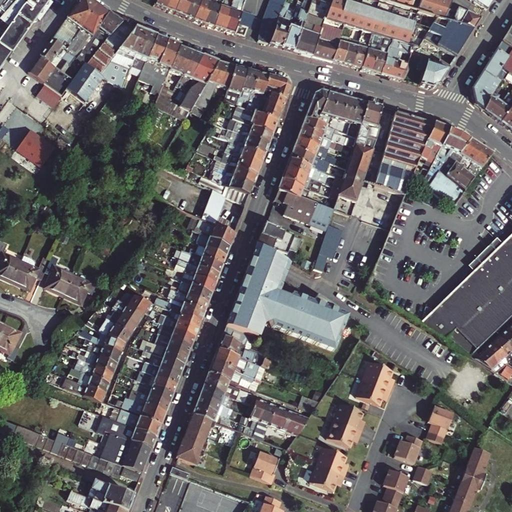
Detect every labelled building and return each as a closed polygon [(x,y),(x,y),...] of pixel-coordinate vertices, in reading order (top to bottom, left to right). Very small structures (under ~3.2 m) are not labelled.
[(0,64),(2,66),(20,40),(48,0),(29,0),(18,11),(17,12),(18,13),(0,39),(0,64)] [(17,0),(12,6),(18,11),(29,0),(17,0)] [(65,49),(66,50),(96,8),(85,0),(79,0),(50,41),(63,51),(65,49)] [(166,0),(156,0),(154,8),(165,12),(169,2),(167,1),(166,0)] [(165,12),(173,15),(179,0),(166,0),(167,1),(169,2),(165,12)] [(188,9),(186,8),(189,0),(179,0),(173,15),(184,19),(188,9)] [(184,19),(192,23),(200,0),(189,0),(186,8),(188,9),(184,19)] [(207,17),(206,16),(211,0),(200,0),(192,23),(204,27),(207,17)] [(213,30),(223,0),(211,0),(206,16),(207,17),(204,27),(213,30)] [(227,23),(225,22),(233,0),(223,0),(213,30),(224,33),(227,23)] [(233,36),(237,25),(241,12),(245,0),(233,0),(225,22),(227,23),(224,33),(233,36)] [(268,46),(284,4),(285,0),(270,0),(269,2),(262,22),(257,43),(268,46)] [(280,50),(292,53),(311,0),(303,0),(302,4),(295,22),(291,21),(290,23),(280,50)] [(318,38),(324,21),(331,0),(311,0),(292,53),(311,58),(318,38)] [(442,38),(461,50),(473,31),(450,24),(442,22),(416,14),(410,12),(372,0),(331,0),(324,21),(326,22),(340,26),(344,27),(372,36),(381,38),(394,42),(413,48),(418,49),(424,40),(428,32),(441,40),(442,38)] [(372,0),(410,12),(413,0),(372,0)] [(420,0),(416,14),(442,22),(449,7),(450,5),(451,2),(445,0),(420,0)] [(467,0),(469,1),(486,11),(492,0),(467,0)] [(291,21),(295,22),(302,4),(298,3),(291,21)] [(268,46),(280,50),(290,23),(284,20),(289,6),(284,4),(268,46)] [(471,17),(471,15),(450,5),(449,7),(456,10),(471,17)] [(442,22),(450,24),(456,10),(449,7),(442,22)] [(76,60),(107,15),(96,8),(66,50),(65,52),(75,59),(76,60)] [(450,24),(473,31),(480,21),(471,17),(456,10),(450,24)] [(237,25),(249,30),(254,17),(241,12),(237,25)] [(86,66),(121,25),(107,15),(76,60),(84,65),(86,66)] [(331,64),(331,63),(340,37),(344,27),(340,26),(337,32),(324,28),(326,22),(324,21),(318,38),(311,58),(331,64)] [(86,66),(99,76),(132,31),(121,25),(86,66)] [(234,36),(243,39),(247,30),(237,27),(234,36)] [(511,30),(509,29),(500,44),(511,50),(511,30)] [(117,89),(122,92),(134,59),(144,36),(132,31),(99,76),(86,66),(84,65),(66,90),(75,97),(84,103),(102,78),(117,89)] [(455,59),(461,50),(442,38),(441,40),(428,32),(424,40),(435,47),(455,59)] [(139,80),(140,78),(154,40),(144,36),(134,59),(139,61),(133,78),(139,80)] [(369,74),(377,51),(381,38),(372,36),(369,45),(360,71),(359,72),(369,74)] [(331,63),(341,65),(349,40),(350,39),(340,37),(331,63)] [(369,74),(378,77),(388,49),(394,42),(381,38),(377,51),(369,74)] [(140,78),(151,82),(165,44),(154,40),(140,78)] [(341,65),(350,68),(359,43),(349,40),(341,65)] [(429,91),(437,88),(450,68),(430,56),(435,47),(424,40),(418,49),(422,51),(424,52),(422,57),(420,64),(417,65),(416,70),(417,71),(417,72),(419,73),(418,74),(421,75),(417,87),(429,91)] [(61,61),(69,67),(75,59),(65,52),(66,50),(65,49),(63,51),(50,41),(38,58),(54,70),(56,71),(58,69),(56,68),(61,61)] [(378,77),(389,80),(399,53),(402,53),(410,56),(413,48),(394,42),(388,49),(378,77)] [(350,68),(360,71),(369,45),(359,43),(350,68)] [(162,89),(168,72),(178,49),(165,44),(151,82),(155,83),(152,90),(150,96),(158,98),(162,89)] [(488,104),(489,98),(505,72),(511,77),(511,50),(500,44),(470,91),(473,106),(482,112),(488,104)] [(416,55),(420,56),(422,51),(418,49),(413,48),(410,56),(415,57),(416,55)] [(168,72),(181,78),(194,55),(178,49),(168,72)] [(389,80),(401,83),(408,63),(399,61),(402,53),(399,53),(389,80)] [(181,92),(188,81),(201,58),(194,55),(181,78),(175,89),(181,92)] [(43,86),(54,70),(38,58),(32,66),(26,74),(43,86)] [(191,108),(207,81),(217,65),(201,58),(188,81),(197,85),(189,91),(179,108),(170,104),(174,94),(172,93),(175,89),(181,78),(168,72),(162,89),(158,98),(154,107),(135,140),(144,145),(163,112),(183,123),(191,108)] [(56,71),(62,76),(69,67),(61,61),(56,68),(58,69),(56,71)] [(216,86),(228,89),(233,69),(217,65),(207,81),(191,108),(198,111),(202,104),(205,104),(216,86)] [(235,106),(236,106),(245,72),(233,69),(228,89),(224,101),(235,106)] [(236,106),(246,110),(256,75),(245,72),(236,106)] [(261,102),(263,94),(267,78),(256,75),(246,110),(256,114),(261,102)] [(263,94),(284,102),(289,90),(286,83),(267,78),(263,94)] [(43,86),(35,96),(34,97),(52,109),(60,98),(43,86)] [(304,119),(316,124),(327,94),(320,92),(313,96),(304,119)] [(269,110),(280,114),(284,102),(263,94),(261,102),(263,103),(262,107),(265,108),(266,104),(270,105),(269,110)] [(316,124),(327,128),(330,120),(336,97),(327,94),(316,124)] [(482,112),(499,124),(511,106),(511,95),(510,94),(509,96),(506,95),(501,103),(499,102),(494,108),(488,104),(482,112)] [(330,120),(339,123),(346,100),(336,97),(330,120)] [(339,123),(349,126),(355,102),(346,100),(339,123)] [(256,114),(276,123),(280,114),(269,110),(270,105),(266,104),(265,108),(262,107),(263,103),(261,102),(256,114)] [(349,126),(358,129),(365,105),(355,102),(349,126)] [(336,200),(355,206),(362,182),(372,151),(362,148),(365,137),(375,140),(378,129),(378,127),(378,126),(376,126),(380,109),(365,105),(358,129),(355,139),(354,143),(352,150),(349,160),(345,171),(342,182),(339,191),(336,200)] [(250,127),(272,136),(276,123),(256,114),(246,110),(236,106),(235,106),(233,111),(238,113),(235,120),(236,121),(250,127)] [(511,106),(499,124),(507,131),(511,123),(511,106)] [(404,196),(412,177),(433,124),(394,113),(374,185),(404,196)] [(227,129),(232,131),(236,121),(235,120),(231,118),(227,129)] [(333,133),(334,131),(327,128),(316,124),(304,119),(300,130),(332,142),(342,146),(352,150),(354,143),(355,139),(346,135),(345,139),(330,134),(331,132),(333,133)] [(267,147),(272,136),(250,127),(236,121),(232,131),(245,137),(267,147)] [(429,152),(437,155),(448,131),(433,124),(412,177),(422,185),(427,176),(421,174),(426,162),(425,161),(429,152)] [(43,169),(58,148),(32,129),(16,151),(24,157),(25,155),(43,169)] [(342,146),(332,142),(300,130),(296,140),(317,148),(326,152),(328,148),(330,149),(340,153),(342,146)] [(263,157),(267,147),(245,137),(232,131),(229,138),(224,136),(221,135),(219,138),(228,142),(244,149),(263,157)] [(454,155),(457,156),(468,141),(458,134),(448,131),(437,155),(427,176),(422,185),(427,190),(440,173),(448,161),(454,155)] [(372,151),(375,140),(365,137),(362,148),(372,151)] [(325,157),(326,152),(317,148),(296,140),(292,150),(323,162),(333,166),(335,160),(325,157)] [(465,193),(480,170),(492,155),(468,141),(457,156),(450,165),(452,166),(449,169),(451,170),(446,178),(465,193)] [(259,167),(263,157),(244,149),(228,142),(225,149),(220,147),(219,149),(225,152),(259,167)] [(128,152),(134,155),(138,148),(132,145),(128,152)] [(317,172),(319,173),(323,162),(292,150),(288,161),(317,172)] [(256,177),(259,167),(225,152),(222,158),(216,155),(214,159),(221,161),(234,167),(256,177)] [(252,188),(256,177),(234,167),(221,161),(217,172),(233,179),(252,188)] [(320,180),(315,177),(317,172),(288,161),(285,170),(319,183),(320,180)] [(319,183),(285,170),(281,181),(309,192),(315,194),(319,183)] [(427,190),(453,211),(465,193),(446,178),(440,173),(427,190)] [(244,207),(248,197),(229,189),(200,175),(196,186),(210,192),(225,199),(244,207)] [(248,197),(252,188),(233,179),(229,189),(248,197)] [(332,188),(339,191),(342,182),(335,179),(332,188)] [(312,200),(307,198),(309,192),(281,181),(277,192),(288,197),(319,208),(321,203),(312,200)] [(328,199),(335,201),(336,200),(339,191),(332,188),(328,199)] [(237,227),(217,218),(225,199),(210,192),(199,222),(219,231),(230,235),(233,237),(237,227)] [(307,198),(312,200),(315,194),(309,192),(307,198)] [(319,208),(288,197),(285,207),(289,209),(286,218),(325,233),(327,229),(332,213),(319,208)] [(206,240),(228,248),(233,237),(230,235),(219,231),(199,222),(195,220),(192,227),(198,229),(198,230),(209,234),(206,240)] [(264,225),(256,247),(283,263),(288,251),(296,254),(301,241),(278,232),(279,231),(264,225)] [(327,229),(325,233),(313,272),(323,275),(328,260),(333,262),(342,234),(327,229)] [(225,257),(228,248),(206,240),(188,231),(187,236),(196,240),(194,245),(225,257)] [(511,316),(511,239),(425,325),(475,355),(511,316)] [(221,267),(225,257),(194,245),(190,255),(221,267)] [(283,263),(256,247),(225,328),(249,337),(258,341),(263,328),(270,321),(274,333),(336,357),(350,318),(293,296),(291,300),(280,296),(291,267),(283,263)] [(40,282),(43,275),(46,270),(39,267),(38,271),(33,269),(34,267),(33,262),(31,260),(23,256),(20,263),(2,255),(3,251),(0,249),(0,279),(29,292),(34,279),(40,282)] [(217,276),(221,267),(190,255),(181,251),(177,260),(182,262),(217,276)] [(86,293),(91,296),(97,283),(91,281),(89,285),(54,269),(55,265),(49,262),(46,270),(43,275),(50,277),(45,290),(80,305),(86,293)] [(214,286),(217,276),(182,262),(179,267),(186,270),(184,274),(214,286)] [(210,295),(214,286),(184,274),(180,283),(210,295)] [(206,304),(210,295),(180,283),(177,293),(206,304)] [(203,314),(206,304),(177,293),(170,290),(167,299),(167,300),(203,314)] [(140,316),(141,313),(147,304),(128,296),(122,305),(140,316)] [(199,324),(203,314),(167,300),(166,303),(154,299),(154,300),(149,298),(147,304),(151,305),(157,308),(171,313),(199,324)] [(141,313),(145,315),(149,309),(151,305),(147,304),(141,313)] [(134,325),(140,316),(122,305),(120,310),(110,306),(108,311),(111,312),(118,315),(134,325)] [(128,335),(134,325),(118,315),(111,312),(109,319),(105,317),(104,322),(106,323),(112,325),(128,335)] [(196,330),(199,324),(171,313),(169,319),(176,322),(196,330)] [(193,339),(196,330),(176,322),(169,319),(166,318),(162,327),(193,339)] [(123,343),(128,335),(112,325),(106,323),(102,331),(99,330),(96,334),(105,338),(123,343)] [(20,350),(14,347),(19,335),(0,325),(0,350),(9,355),(7,359),(14,362),(20,350)] [(189,349),(193,339),(162,327),(160,330),(164,332),(162,338),(189,349)] [(269,364),(242,353),(249,337),(225,328),(216,351),(259,369),(267,371),(269,364)] [(511,353),(511,338),(506,331),(498,338),(511,353)] [(98,346),(119,354),(123,343),(105,338),(104,339),(99,337),(97,342),(90,340),(81,335),(79,336),(76,334),(74,335),(81,339),(98,346)] [(186,358),(189,349),(162,338),(159,345),(156,343),(155,346),(186,358)] [(507,364),(511,360),(511,353),(498,338),(491,344),(507,364)] [(91,355),(115,364),(119,354),(98,346),(81,339),(79,343),(91,348),(88,354),(91,355)] [(506,365),(507,364),(491,344),(483,351),(500,370),(506,365)] [(182,368),(186,358),(155,346),(154,350),(157,351),(155,357),(182,368)] [(178,377),(182,368),(155,357),(151,356),(139,351),(138,355),(149,360),(147,365),(155,368),(178,377)] [(255,380),(259,369),(216,351),(212,363),(255,380)] [(494,375),(500,370),(483,351),(473,361),(494,375)] [(112,374),(115,364),(91,355),(89,361),(77,356),(75,361),(89,366),(112,374)] [(175,386),(178,377),(155,368),(147,365),(142,363),(138,373),(175,386)] [(228,383),(255,393),(259,382),(255,380),(212,363),(207,375),(228,383)] [(388,383),(389,380),(391,373),(368,364),(362,381),(389,392),(392,384),(388,383)] [(85,376),(108,384),(112,374),(89,366),(88,368),(85,367),(82,373),(86,375),(85,376)] [(511,369),(505,368),(503,375),(511,378),(511,374),(511,369)] [(171,396),(175,386),(138,373),(135,382),(141,384),(171,396)] [(79,385),(105,394),(108,384),(85,376),(83,375),(79,385)] [(244,405),(247,394),(226,387),(227,385),(228,383),(207,375),(206,377),(202,389),(232,400),(244,405)] [(101,405),(105,394),(79,385),(76,384),(67,381),(66,384),(78,389),(76,395),(101,405)] [(382,397),(386,399),(389,392),(362,381),(355,398),(379,407),(381,401),(382,397)] [(167,405),(171,396),(141,384),(137,393),(167,405)] [(198,398),(228,410),(232,400),(202,389),(198,398)] [(122,396),(131,400),(133,395),(124,391),(122,396)] [(164,415),(167,405),(137,393),(133,402),(164,415)] [(195,408),(225,419),(228,410),(198,398),(195,408)] [(298,409),(312,415),(318,405),(302,398),(298,409)] [(160,424),(164,415),(133,402),(131,407),(123,404),(121,408),(140,416),(160,424)] [(248,421),(258,425),(265,405),(255,402),(253,408),(249,418),(248,421)] [(154,439),(159,427),(138,419),(129,415),(101,405),(100,409),(119,416),(116,425),(154,439)] [(262,444),(267,428),(274,409),(265,405),(258,425),(253,440),(262,444)] [(360,422),(362,415),(339,406),(332,423),(360,433),(363,426),(359,425),(360,422)] [(224,422),(225,419),(195,408),(191,416),(211,424),(214,425),(218,427),(221,421),(224,422)] [(427,433),(443,439),(452,415),(432,408),(426,423),(430,425),(427,433)] [(267,428),(276,431),(283,412),(274,409),(267,428)] [(80,426),(88,428),(92,415),(84,412),(80,426)] [(276,431),(286,435),(293,415),(283,412),(276,431)] [(296,439),(298,436),(308,421),(293,415),(286,435),(296,439)] [(159,426),(160,424),(140,416),(139,418),(138,419),(159,427),(159,426)] [(208,432),(211,431),(214,425),(211,424),(191,416),(188,425),(186,431),(188,432),(205,439),(208,432)] [(0,427),(0,433),(5,436),(9,426),(2,423),(0,427)] [(357,441),(360,433),(332,423),(326,440),(349,449),(352,442),(353,439),(357,441)] [(150,450),(154,439),(116,425),(115,424),(114,424),(110,435),(150,450)] [(236,433),(243,436),(246,427),(239,425),(236,433)] [(5,436),(14,439),(17,429),(9,426),(5,436)] [(14,439),(21,442),(25,431),(17,429),(14,439)] [(21,442),(28,445),(32,434),(25,431),(21,442)] [(205,448),(203,446),(205,439),(188,432),(186,431),(183,438),(180,445),(200,453),(203,454),(205,448)] [(441,445),(443,439),(427,433),(425,439),(441,445)] [(28,445),(36,448),(40,437),(32,434),(28,445)] [(36,448),(44,451),(48,440),(40,437),(36,448)] [(393,459),(413,466),(421,443),(406,437),(403,446),(399,444),(393,459)] [(44,451),(51,453),(55,443),(48,440),(44,451)] [(51,453),(59,456),(62,446),(55,443),(51,453)] [(201,459),(203,454),(200,453),(180,445),(179,450),(198,458),(201,459)] [(310,459),(317,462),(322,448),(315,445),(310,459)] [(59,456),(66,459),(70,449),(66,447),(62,446),(59,456)] [(66,459),(74,462),(78,452),(70,449),(66,459)] [(201,459),(198,458),(179,450),(177,454),(175,460),(177,461),(195,467),(197,461),(200,461),(201,459)] [(346,470),(342,469),(343,465),(346,459),(322,450),(316,467),(343,478),(346,470)] [(481,475),(489,455),(479,451),(479,452),(473,450),(466,470),(481,475)] [(74,462),(81,465),(85,454),(78,452),(74,462)] [(81,465),(88,468),(92,457),(85,454),(81,465)] [(275,476),(273,476),(278,462),(258,455),(250,478),(271,486),(275,476)] [(88,468),(96,471),(100,460),(92,457),(88,468)] [(96,471),(104,474),(109,464),(101,461),(100,460),(96,471)] [(104,474),(112,477),(116,466),(109,464),(104,474)] [(137,483),(140,476),(116,466),(112,477),(119,480),(120,477),(137,483)] [(337,483),(341,485),(343,478),(316,467),(309,484),(333,493),(335,486),(337,483)] [(432,473),(417,468),(415,475),(429,480),(431,474),(432,473)] [(186,481),(189,475),(172,469),(169,475),(186,481)] [(479,491),(485,476),(481,475),(466,470),(460,485),(475,491),(476,490),(479,491)] [(383,497),(399,503),(408,480),(388,473),(382,488),(386,490),(383,497)] [(412,481),(427,487),(429,480),(415,475),(412,481)] [(94,503),(117,511),(126,511),(131,499),(92,484),(89,491),(97,494),(94,503)] [(468,510),(475,491),(460,485),(453,504),(468,510)] [(86,500),(94,503),(97,494),(89,491),(86,500)] [(117,511),(94,503),(86,500),(68,493),(65,502),(72,504),(73,501),(80,504),(79,507),(89,511),(88,511),(117,511)] [(395,511),(399,503),(383,497),(380,505),(377,504),(373,511),(395,511)] [(278,511),(279,511),(281,504),(266,498),(260,511),(278,511)]
